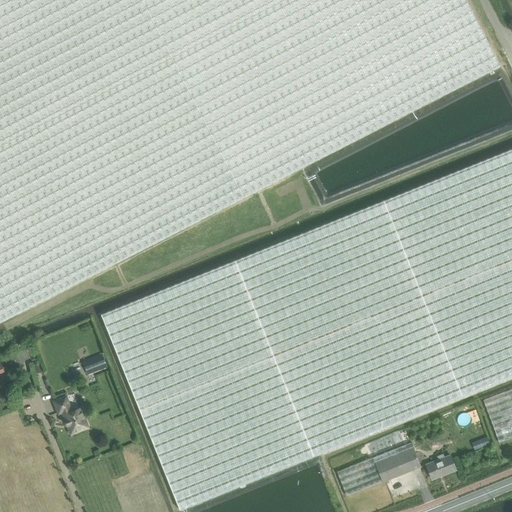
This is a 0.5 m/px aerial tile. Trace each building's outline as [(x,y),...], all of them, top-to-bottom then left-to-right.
[(0,0),(0,322),(315,160),(500,65),(466,0),(0,0)] [(511,149),(368,206),(101,314),(180,510),(511,375),(511,149)] [(26,349),(21,351),(20,350),(12,353),(12,355),(5,358),(7,363),(14,360),(16,365),(25,361),(24,360),(30,358),(26,349)] [(103,355),(84,362),(88,374),(108,366),(103,355)] [(40,363),(34,365),(36,373),(43,371),(40,363)] [(511,389),(483,400),(499,443),(511,437),(511,389)] [(71,433),(88,427),(84,417),(85,417),(83,411),(82,412),(81,408),(72,411),(66,397),(55,401),(59,412),(63,411),(66,420),(65,420),(65,421),(65,422),(65,423),(65,424),(66,425),(67,425),(68,425),(71,433)] [(382,482),(421,466),(411,442),(373,458),(382,482)] [(450,455),(444,458),(443,454),(437,456),(438,460),(426,465),(432,479),(456,469),(450,455)] [(373,457),(337,471),(347,496),(382,482),(373,458),(373,457)]
